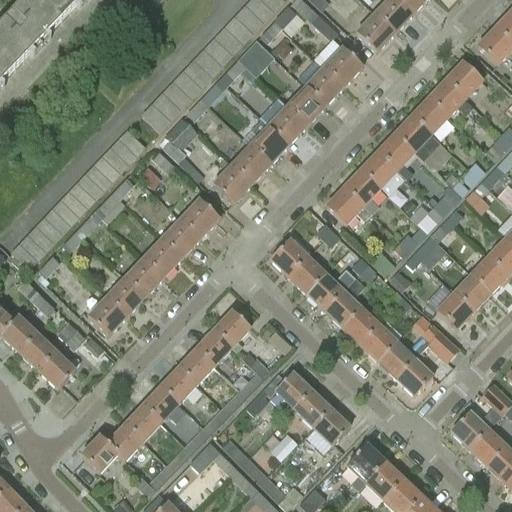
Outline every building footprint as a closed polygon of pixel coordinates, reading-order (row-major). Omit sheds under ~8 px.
[(0,58),(15,72),(62,24),(37,0),(26,0),(0,27),(0,58)] [(37,0),(62,24),(84,0),(37,0)] [(255,0),(253,0),(244,10),(263,28),(273,17),(255,0)] [(276,0),(255,0),(273,17),(284,6),(276,0)] [(319,0),(306,0),(305,2),(321,17),(328,9),(319,0)] [(413,18),(394,0),(393,0),(376,18),(396,37),(413,18)] [(430,0),(394,0),(413,18),(430,0)] [(298,1),(290,9),(311,28),(312,27),(330,44),(335,39),(317,22),(318,20),(298,1)] [(244,10),(234,21),(253,39),(263,28),(244,10)] [(511,14),(495,32),(511,48),(511,14)] [(396,37),(376,18),(357,38),(377,57),(396,37)] [(234,21),(223,32),(242,50),(253,39),(234,21)] [(274,26),(259,42),(268,49),(282,33),(274,26)] [(223,32),(213,43),(232,61),(242,50),(223,32)] [(511,53),(511,48),(495,32),(477,51),(497,69),(511,53)] [(213,43),(203,54),(222,72),(232,61),(213,43)] [(251,50),(237,65),(245,72),(255,82),(273,63),(255,46),(251,50)] [(324,73),(344,92),(363,72),(343,53),(329,67),(319,59),(313,65),(323,74),(324,73)] [(203,54),(192,65),(211,83),(222,72),(203,54)] [(0,87),(15,72),(0,58),(0,87)] [(192,65),(182,76),(201,94),(211,83),(192,65)] [(245,72),(237,65),(222,80),(230,88),(245,72)] [(461,67),(444,85),(463,104),(481,85),(461,67)] [(324,73),(323,74),(305,92),(326,111),(344,92),(324,73)] [(260,120),(275,102),(242,75),(233,86),(243,94),(238,101),(260,120)] [(182,76),(172,87),(191,105),(201,94),(182,76)] [(444,85),(427,103),(447,121),(454,113),(465,123),(474,114),(463,104),(444,85)] [(172,87),(161,98),(180,116),(191,105),(172,87)] [(209,111),(208,112),(216,119),(227,108),(219,101),(223,97),(214,88),(199,103),(200,104),(201,104),(209,111)] [(326,111),(305,92),(287,111),(307,131),(326,111)] [(161,98),(151,109),(170,127),(180,116),(161,98)] [(447,121),(427,103),(411,120),(430,139),(447,121)] [(201,104),(200,104),(186,119),(193,127),(208,112),(209,111),(201,104)] [(511,121),(511,127),(501,139),(511,149),(511,147),(511,107),(505,115),(511,121)] [(151,109),(141,120),(160,138),(170,127),(151,109)] [(287,111),(268,131),(288,150),(307,131),(287,111)] [(411,120),(394,138),(413,157),(423,167),(440,149),(430,139),(411,120)] [(169,147),(162,154),(177,169),(178,167),(197,186),(202,181),(183,162),(185,160),(181,156),(198,139),(181,123),(163,142),(169,147)] [(288,150),(268,131),(261,125),(242,144),(249,151),(250,151),(270,170),(288,150)] [(118,144),(136,162),(145,153),(126,135),(118,144)] [(413,157),(394,138),(377,156),(396,175),(406,185),(412,179),(402,169),(413,157)] [(511,149),(501,139),(484,157),(495,167),(511,149)] [(109,153),(128,171),(136,162),(118,144),(109,153)] [(250,151),(249,151),(232,169),(252,189),(270,170),(250,151)] [(101,162),(120,179),(128,171),(109,153),(101,162)] [(396,175),(377,156),(360,174),(379,193),(396,175)] [(158,157),(151,164),(166,179),(174,171),(158,157)] [(497,169),(505,176),(511,169),(511,167),(505,161),(497,169)] [(93,170),(111,188),(120,179),(101,162),(93,170)] [(252,189),(232,169),(231,170),(224,164),(219,169),(226,176),(213,189),(233,209),(252,189)] [(467,174),(478,185),(485,177),(474,167),(467,174)] [(497,169),(481,187),(488,194),(505,176),(497,169)] [(93,170),(84,179),(103,197),(111,188),(93,170)] [(379,193),(360,174),(343,192),(371,219),(372,220),(379,212),(377,210),(386,201),(379,194),(379,193)] [(478,185),(467,174),(460,182),(471,192),(478,185)] [(84,179),(76,188),(95,206),(103,197),(84,179)] [(112,197),(120,204),(134,190),(126,182),(112,197)] [(511,191),(504,183),(493,192),(502,203),(511,194),(511,191)] [(458,185),(451,192),(461,202),(468,194),(458,185)] [(488,194),(481,187),(466,203),(473,210),(488,194)] [(76,188),(68,197),(86,214),(95,206),(76,188)] [(371,219),(343,192),(326,211),(345,229),(355,219),(363,226),(371,219)] [(461,202),(451,192),(436,208),(431,202),(428,206),(434,211),(434,210),(444,220),(461,202)] [(68,197),(59,205),(78,223),(86,214),(68,197)] [(120,204),(112,197),(94,216),(107,228),(124,210),(119,206),(120,204)] [(199,204),(180,224),(200,243),(219,223),(199,204)] [(70,232),(78,223),(59,205),(51,214),(70,232)] [(403,213),(409,219),(416,211),(410,205),(403,213)] [(434,210),(434,211),(417,229),(419,231),(419,230),(427,238),(444,220),(434,210)] [(62,241),(70,232),(51,214),(43,223),(62,241)] [(454,214),(446,223),(454,231),(462,222),(454,214)] [(511,221),(511,220),(497,234),(505,243),(511,249),(511,221)] [(88,222),(76,235),(84,243),(96,229),(88,222)] [(53,250),(62,241),(43,223),(34,232),(53,250)] [(454,231),(446,223),(430,240),(438,248),(454,231)] [(200,243),(180,224),(162,243),(182,262),(200,243)] [(323,246),(332,235),(324,228),(315,239),(323,246)] [(419,230),(419,231),(409,241),(407,239),(400,246),(410,256),(427,238),(419,230)] [(45,258),(53,250),(34,232),(26,240),(45,258)] [(84,243),(76,235),(61,252),(68,259),(84,243)] [(332,235),(323,246),(330,253),(340,242),(332,235)] [(37,267),(45,258),(26,240),(18,249),(37,267)] [(430,240),(413,259),(421,266),(438,248),(430,240)] [(182,262),(162,243),(143,263),(163,282),(182,262)] [(511,249),(505,243),(487,262),(507,281),(511,275),(511,249)] [(288,281),(307,262),(289,244),(270,264),(288,281)] [(410,256),(400,246),(393,254),(403,264),(410,256)] [(10,258),(28,276),(37,267),(18,249),(10,258)] [(379,257),(369,267),(385,282),(395,271),(379,257)] [(421,266),(413,259),(404,268),(412,275),(421,266)] [(52,261),(37,276),(40,279),(37,282),(45,290),(49,286),(46,283),(60,268),(52,261)] [(325,279),(307,262),(288,281),(306,299),(325,279)] [(487,262),(471,279),(491,298),(507,281),(487,262)] [(143,263),(125,282),(145,301),(163,282),(143,263)] [(360,263),(351,273),(355,276),(359,280),(368,270),(360,263)] [(359,280),(366,287),(375,277),(368,270),(359,280)] [(355,283),(359,280),(355,276),(351,277),(342,287),(340,285),(336,289),(325,279),(306,299),(324,316),(355,283)] [(401,297),(402,297),(411,287),(398,276),(389,285),(401,297)] [(491,298),(471,279),(454,297),(474,316),(491,298)] [(379,294),(385,287),(378,280),(371,287),(379,294)] [(125,282),(106,301),(127,321),(145,301),(125,282)] [(364,292),(355,283),(324,316),(342,333),(361,313),(352,305),(364,292)] [(32,307),(39,299),(24,285),(16,293),(32,307)] [(385,287),(379,294),(377,296),(387,306),(386,306),(394,313),(403,304),(385,287)] [(474,316),(454,297),(436,316),(456,335),(474,316)] [(39,299),(32,307),(46,321),(54,313),(39,299)] [(127,321),(106,301),(87,321),(108,341),(127,321)] [(403,304),(394,313),(402,320),(411,310),(403,304)] [(361,313),(342,333),(360,350),(379,330),(361,313)] [(12,327),(12,326),(0,314),(0,341),(2,339),(1,339),(12,328),(12,327)] [(213,335),(231,352),(250,332),(232,315),(213,335)] [(18,320),(12,326),(12,327),(12,328),(1,339),(2,339),(20,357),(37,339),(18,320)] [(68,327),(56,339),(65,347),(76,335),(68,327)] [(396,347),(379,330),(360,350),(378,367),(396,347)] [(439,338),(431,330),(421,340),(422,341),(412,352),(419,359),(428,349),(439,338)] [(76,335),(65,347),(74,356),(78,352),(85,344),(84,343),(76,335)] [(231,352),(213,335),(195,354),(213,371),(231,352)] [(274,337),(270,342),(286,357),(290,352),(274,337)] [(458,355),(439,338),(428,349),(447,367),(458,355)] [(55,356),(37,339),(20,357),(38,374),(55,356)] [(90,345),(84,350),(97,363),(103,357),(90,345)] [(414,364),(396,347),(378,367),(396,384),(414,364)] [(213,371),(195,354),(177,373),(195,390),(213,371)] [(55,356),(38,374),(58,393),(75,375),(55,356)] [(257,376),(265,384),(272,378),(256,362),(255,364),(248,357),(243,363),(249,369),(248,370),(255,377),(257,376)] [(414,364),(396,384),(414,401),(433,382),(414,364)] [(177,373),(159,392),(177,409),(195,390),(177,373)] [(257,376),(255,377),(239,395),(247,403),(265,384),(257,376)] [(295,414),(312,396),(293,378),(283,388),(276,381),(262,395),(269,402),(275,396),(295,414)] [(503,418),(511,408),(493,391),(482,402),(501,420),(503,418)] [(177,409),(159,392),(142,411),(159,428),(177,409)] [(247,403),(239,395),(229,405),(223,400),(216,408),(221,412),(220,413),(229,422),(247,403)] [(330,414),(312,396),(295,414),(313,432),(330,414)] [(469,453),(487,434),(470,417),(474,413),(468,407),(463,412),(469,417),(451,436),(469,453)] [(511,408),(503,418),(511,425),(511,423),(511,408)] [(159,428),(142,411),(124,430),(142,447),(159,428)] [(229,422),(220,413),(202,432),(211,441),(229,422)] [(350,432),(330,414),(313,432),(333,450),(350,432)] [(124,430),(107,448),(117,459),(124,466),(142,447),(124,430)] [(211,441),(202,432),(184,451),(193,459),(211,441)] [(487,434),(469,453),(487,470),(505,451),(487,434)] [(287,436),(272,455),(283,464),(298,445),(287,436)] [(117,459),(107,448),(100,441),(81,461),(99,478),(117,459)] [(240,471),(248,463),(229,445),(221,452),(240,471)] [(211,464),(218,457),(210,447),(189,470),(197,478),(211,464)] [(365,487),(385,466),(367,449),(347,470),(358,481),(351,489),(357,496),(366,488),(365,487)] [(184,451),(166,469),(175,478),(193,459),(184,451)] [(511,457),(505,451),(487,470),(505,487),(511,479),(511,457)] [(230,483),(237,476),(218,457),(211,464),(230,483)] [(266,482),(248,463),(240,471),(258,489),(266,482)] [(403,484),(385,466),(365,487),(366,488),(383,505),(403,484)] [(175,478),(166,469),(147,488),(157,497),(175,478)] [(237,476),(230,483),(248,502),(256,495),(237,476)] [(157,497),(147,488),(140,481),(133,489),(149,505),(157,497)] [(266,482),(258,489),(281,511),(290,511),(302,501),(293,492),(285,501),(266,482)] [(411,511),(422,501),(403,484),(383,505),(390,511),(411,511)] [(6,492),(0,498),(0,511),(22,511),(24,511),(6,492)] [(313,494),(298,510),(300,511),(317,511),(325,504),(313,494)] [(272,511),(256,495),(248,502),(249,502),(241,510),(243,511),(272,511)] [(432,511),(422,501),(411,511),(432,511)]
